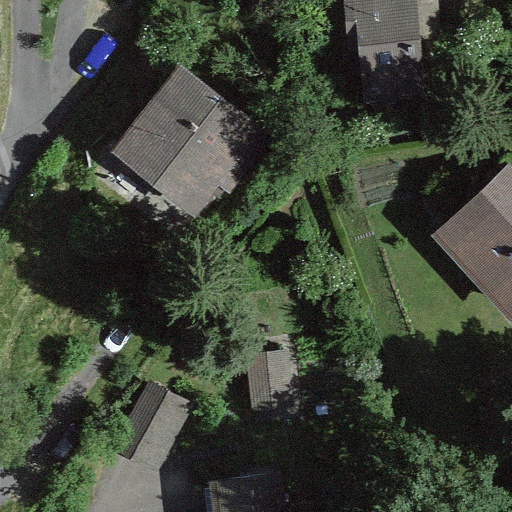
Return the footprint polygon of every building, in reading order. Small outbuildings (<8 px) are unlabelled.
[(417,0),(350,0),(359,115),(425,110),(417,0)] [(265,134),(187,74),(119,163),(196,222),(265,134)] [(511,180),(511,179),(441,246),(511,319),(511,180)] [(252,350),(251,403),(298,403),(293,350),(252,350)] [(151,380),(117,440),(161,460),(196,402),(151,380)] [(220,470),(218,511),(289,511),(288,463),(220,470)]
